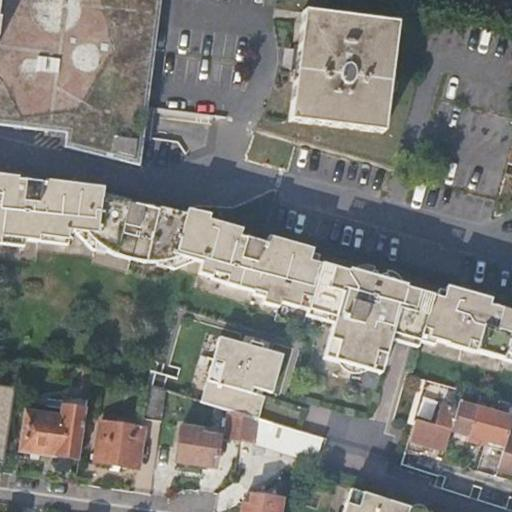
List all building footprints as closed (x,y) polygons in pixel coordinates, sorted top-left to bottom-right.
[(0,0),(0,124),(66,133),(64,147),(138,166),(159,0),(0,0)] [(395,24),(302,13),(287,122),(381,134),(395,24)] [(0,238),(24,241),(39,243),(40,238),(68,243),(70,233),(74,233),(96,236),(95,240),(98,251),(99,253),(112,259),(127,264),(142,267),(158,267),(163,266),(176,261),(177,256),(198,262),(204,264),(201,274),(212,277),(213,274),(229,278),(227,284),(255,292),(266,295),(265,300),(263,305),(280,310),(281,305),(309,312),(336,320),(334,327),(324,361),(339,365),(367,373),(380,377),(391,343),(392,337),(419,344),(421,338),(437,342),(504,361),(505,357),(511,359),(511,318),(497,314),(496,313),(495,312),(492,311),(489,311),(486,311),(472,307),(473,303),(443,295),(441,301),(436,300),(319,266),(311,263),(312,256),(269,243),(268,247),(253,242),(253,241),(253,240),(252,238),(251,237),(250,236),(248,236),(246,236),(245,238),(244,239),(240,238),(239,241),(230,238),(231,233),(204,225),(205,220),(188,215),(170,210),(169,214),(161,212),(161,211),(161,210),(160,209),(160,208),(159,207),(158,207),(155,205),(153,205),(150,205),(149,207),(132,201),(133,199),(48,183),(47,186),(34,183),(32,182),(30,180),(27,180),(26,180),(25,181),(24,181),(24,182),(23,182),(23,183),(23,184),(22,184),(22,185),(7,182),(8,176),(0,174),(0,238)] [(27,180),(8,176),(7,182),(22,185),(22,184),(23,184),(23,183),(23,182),(24,182),(24,181),(25,181),(26,180),(27,180)] [(207,218),(207,216),(190,210),(188,215),(205,220),(204,225),(231,233),(230,238),(239,241),(240,238),(244,239),(246,231),(212,222),(212,220),(207,218)] [(87,250),(99,253),(98,251),(95,240),(96,236),(74,233),(87,250)] [(0,245),(23,249),(24,241),(0,238),(0,245)] [(271,238),(269,243),(312,256),(314,250),(271,238)] [(176,271),(198,262),(177,256),(176,261),(163,266),(176,271)] [(321,259),(312,256),(311,263),(319,266),(321,259)] [(211,280),(227,284),(229,278),(213,274),(212,277),(211,280)] [(445,289),(443,295),(473,303),(472,307),(486,311),(489,302),(445,289)] [(253,297),(265,300),(266,295),(255,292),(253,297)] [(306,319),(334,327),(336,320),(309,312),(306,319)] [(417,350),(419,344),(392,337),(391,343),(417,350)] [(242,414),(257,419),(263,399),(255,396),(256,391),(269,395),(280,357),(259,351),(260,346),(248,342),(246,347),(217,338),(199,401),(228,410),(242,414)] [(435,348),(437,342),(421,338),(419,344),(435,348)] [(18,361),(0,359),(0,387),(11,389),(18,361)] [(364,375),(367,373),(339,365),(340,368),(342,370),(345,372),(348,374),(351,375),(354,376),(357,376),(361,376),(364,375)] [(161,421),(165,390),(148,385),(143,418),(161,421)] [(0,462),(1,463),(11,389),(0,387),(0,462)] [(483,448),(496,403),(478,398),(475,409),(467,437),(465,443),(483,448)] [(416,415),(409,440),(444,451),(450,432),(457,405),(441,401),(435,421),(416,415)] [(503,416),(506,406),(496,403),(483,448),(502,453),(506,437),(511,419),(503,416)] [(457,405),(450,432),(467,437),(475,409),(458,404),(457,405)] [(38,452),(78,458),(85,410),(62,408),(61,417),(25,412),(19,456),(37,459),(38,452)] [(240,435),(242,414),(228,410),(225,433),(240,435)] [(255,438),(257,419),(242,414),(240,435),(255,438)] [(259,438),(282,449),(289,428),(262,420),(259,438)] [(136,465),(141,429),(101,423),(95,461),(112,463),(112,461),(136,465)] [(175,463),(215,468),(220,437),(201,434),(201,430),(181,427),(175,463)] [(302,444),(305,433),(289,428),(282,449),(298,455),(302,444)] [(302,444),(321,450),(324,439),(305,433),(302,444)] [(511,439),(506,437),(502,453),(496,472),(511,476),(511,439)] [(408,511),(346,493),(339,511),(408,511)] [(240,511),(280,511),(282,499),(254,495),(252,507),(241,505),(240,511)]
